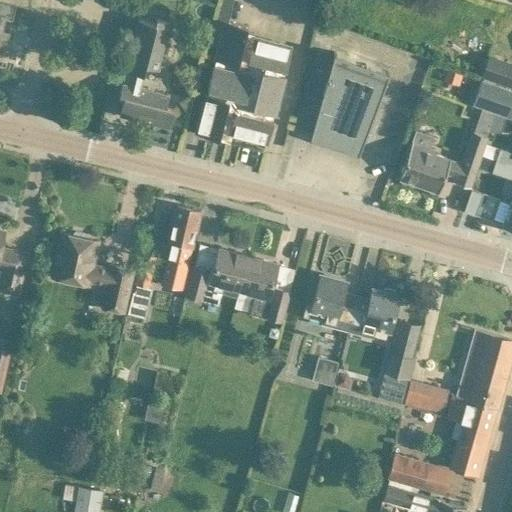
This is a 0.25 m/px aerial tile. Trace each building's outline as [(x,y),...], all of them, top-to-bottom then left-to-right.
[(0,0),(0,44),(6,46),(9,32),(3,30),(6,16),(11,17),(15,1),(28,4),(28,0),(0,0)] [(121,82),(118,95),(123,96),(119,113),(169,126),(174,108),(166,106),(169,94),(139,86),(145,65),(156,68),(169,21),(156,17),(154,22),(138,18),(125,68),(126,69),(123,82),(121,82)] [(292,46),(253,36),(254,33),(246,31),(247,26),(224,20),(214,59),(216,59),(214,65),(213,65),(207,88),(208,88),(207,94),(205,94),(195,132),(227,141),(229,133),(267,142),(273,119),(271,119),(273,113),(274,113),(284,75),(283,74),(284,68),(286,69),(292,46)] [(388,71),(333,51),(310,138),(312,139),(313,138),(356,153),(355,155),(358,156),(388,71)] [(511,65),(489,57),(482,75),(511,85),(511,65)] [(486,135),(494,112),(511,117),(511,92),(480,81),(472,103),(481,107),(473,130),(472,129),(460,162),(434,153),(435,148),(430,146),(433,135),(415,129),(412,140),(398,179),(438,192),(445,172),(456,176),(454,182),(470,187),(488,135),(486,135)] [(501,126),(491,122),(488,132),(499,132),(501,126)] [(511,151),(499,148),(495,159),(511,165),(511,151)] [(511,165),(495,159),(491,171),(511,178),(511,165)] [(471,189),(463,210),(475,215),(483,193),(471,189)] [(511,202),(503,224),(511,227),(511,202)] [(172,285),(182,287),(200,209),(177,203),(169,241),(170,241),(160,282),(172,285)] [(0,266),(4,267),(0,283),(0,288),(17,292),(26,253),(0,247),(4,231),(0,230),(0,266)] [(72,234),(61,232),(51,275),(88,283),(89,280),(107,284),(102,306),(123,310),(132,269),(112,264),(111,268),(92,264),(95,251),(91,250),(93,239),(88,238),(87,233),(75,231),(72,234)] [(222,284),(239,289),(248,255),(219,247),(212,271),(193,265),(188,285),(185,294),(217,303),(222,284)] [(150,288),(152,276),(156,256),(142,253),(136,285),(150,288)] [(282,321),(284,310),(290,291),(270,286),(277,263),(248,255),(239,289),(254,293),(249,312),(282,321)] [(302,317),(322,322),(348,329),(357,297),(343,293),(346,281),(319,274),(311,306),(305,305),(302,317)] [(389,329),(393,315),(398,295),(395,294),(396,292),(394,290),(386,288),(384,289),(383,291),(372,288),(368,300),(357,297),(348,329),(370,335),(373,325),(389,329)] [(411,359),(409,358),(418,325),(400,321),(392,351),(388,350),(382,371),(384,372),(378,396),(401,402),(411,359)] [(496,407),(511,351),(511,339),(475,329),(457,394),(451,392),(451,394),(496,407)] [(13,340),(0,336),(0,390),(1,391),(13,340)] [(315,368),(312,379),(331,384),(334,373),(315,368)] [(410,378),(404,402),(442,413),(448,388),(410,378)] [(449,465),(477,472),(496,407),(451,394),(449,400),(445,418),(450,419),(456,421),(452,437),(456,438),(449,465)] [(35,430),(22,415),(13,423),(25,439),(35,430)] [(428,462),(394,452),(387,477),(421,487),(428,462)] [(89,474),(107,478),(110,465),(92,461),(89,474)] [(147,476),(149,466),(138,464),(136,473),(147,476)] [(62,498),(73,500),(70,511),(97,511),(102,489),(65,481),(62,498)] [(387,483),(382,498),(391,501),(402,504),(414,508),(412,511),(465,511),(467,506),(447,501),(406,489),(387,483)]
